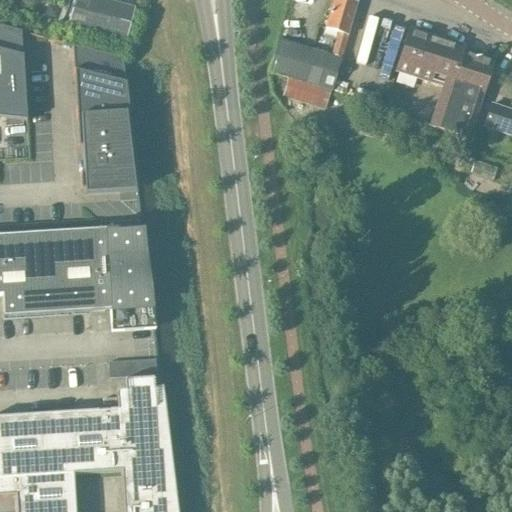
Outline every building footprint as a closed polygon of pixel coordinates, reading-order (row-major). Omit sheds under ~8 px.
[(74,0),(67,25),(125,41),(134,10),(97,0),(74,0)] [(330,92),(331,92),(356,4),(342,0),(332,0),(324,29),(337,33),(331,56),(278,40),(268,73),(287,79),(330,92)] [(47,9),(45,16),(55,18),(58,9),(51,7),(47,9)] [(26,123),(20,33),(0,27),(0,119),(24,122),(24,123),(26,123)] [(467,140),(492,63),(462,54),(464,48),(409,30),(395,72),(442,87),(429,127),(467,140)] [(75,114),(127,111),(121,59),(71,46),(71,47),(72,52),(73,66),(72,66),(73,76),(74,76),(76,109),(75,109),(75,114)] [(287,79),(282,96),(325,109),(330,92),(287,79)] [(390,102),(388,110),(399,114),(402,106),(390,102)] [(511,138),(511,113),(490,106),(483,129),(511,138)] [(133,188),(136,188),(127,111),(75,114),(76,119),(78,147),(77,147),(77,148),(81,148),(83,175),(79,175),(80,191),(83,191),(84,196),(134,193),(133,188)] [(141,228),(104,230),(104,231),(0,237),(0,297),(1,297),(2,319),(109,312),(110,334),(154,331),(141,228)] [(176,511),(161,389),(153,390),(152,380),(122,381),(123,392),(115,392),(116,411),(0,418),(0,498),(13,498),(14,511),(74,511),(73,476),(120,473),(122,511),(176,511)]
